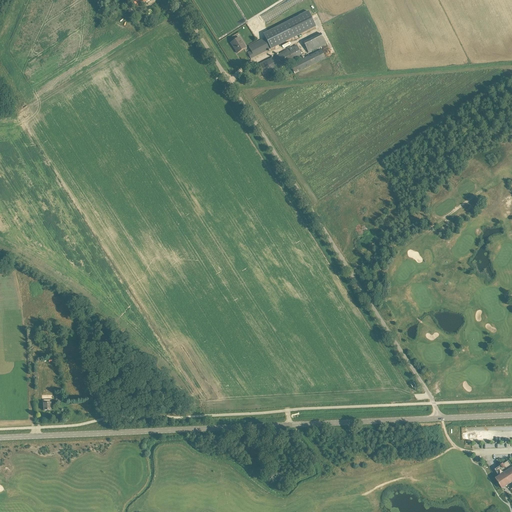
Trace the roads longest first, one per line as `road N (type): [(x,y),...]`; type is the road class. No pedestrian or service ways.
road 1 (unclassified): [(437,417),(176,0)]
road 2 (tertiary): [(0,436),(437,417)]
